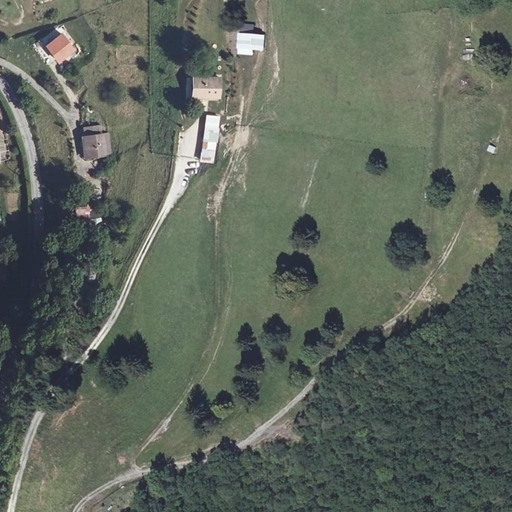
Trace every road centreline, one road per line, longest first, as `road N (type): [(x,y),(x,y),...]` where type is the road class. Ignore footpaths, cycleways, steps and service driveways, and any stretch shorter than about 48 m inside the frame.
road 1 (track): [(259,56),(230,168),(216,191),(207,339),(178,404),(123,478)]
road 2 (track): [(7,511),(30,412),(121,302),(191,138)]
road 3 (track): [(482,167),(448,254),(412,304),(238,448)]
road 4 (tertiary): [(0,82),(28,143),(36,232),(27,312),(0,401)]
road 5 (track): [(238,448),(123,478),(76,511)]
